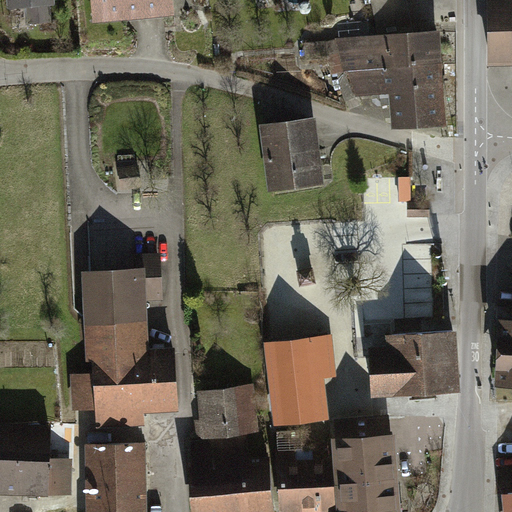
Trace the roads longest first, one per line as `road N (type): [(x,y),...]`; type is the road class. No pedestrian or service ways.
road 1 (residential): [(186,511),(175,437),(187,406),(176,70)]
road 2 (tertiary): [(476,159),(467,511)]
road 3 (residential): [(176,70),(276,93),(476,159)]
road 4 (residential): [(0,74),(176,70)]
road 5 (tertiary): [(474,0),(476,133)]
